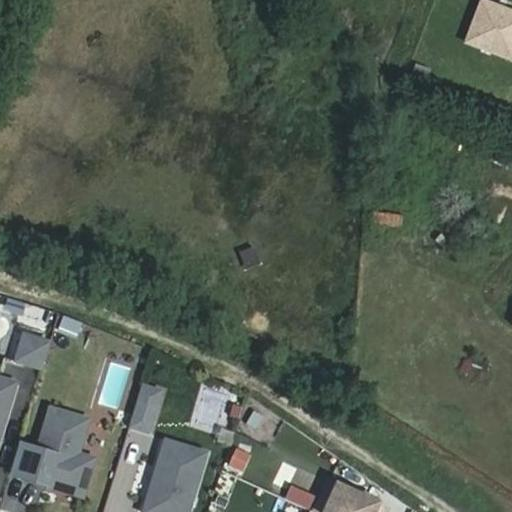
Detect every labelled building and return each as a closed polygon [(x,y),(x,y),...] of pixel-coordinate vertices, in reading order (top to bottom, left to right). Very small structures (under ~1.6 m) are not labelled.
[(467,42),(511,59),(511,12),(483,1),(467,42)] [(370,225),(398,231),(401,218),(373,211),(370,225)] [(17,364),(43,372),(51,347),(25,339),(17,364)] [(0,443),(17,388),(0,382),(0,443)] [(160,397),(141,391),(136,407),(155,413),(160,397)] [(155,413),(136,407),(128,433),(147,438),(155,413)] [(87,424),(51,413),(29,485),(82,501),(93,464),(77,459),(87,424)] [(189,511),(206,458),(164,446),(143,511),(189,511)]
